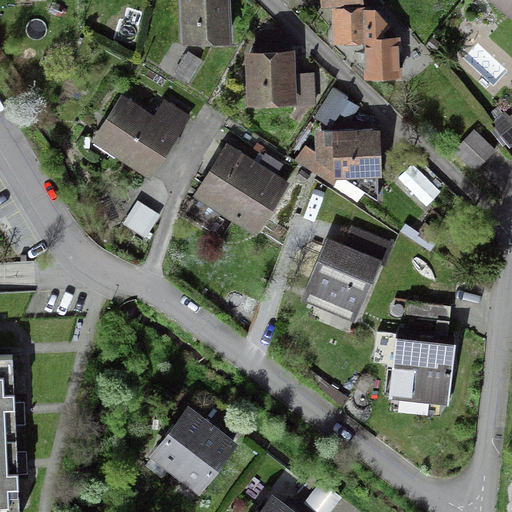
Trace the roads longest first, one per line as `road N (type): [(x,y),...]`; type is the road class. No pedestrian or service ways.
road 1 (residential): [(479,507),(425,495),(176,304),(90,261),(0,131)]
road 2 (residential): [(511,227),(268,0)]
road 3 (residential): [(511,227),(479,507)]
